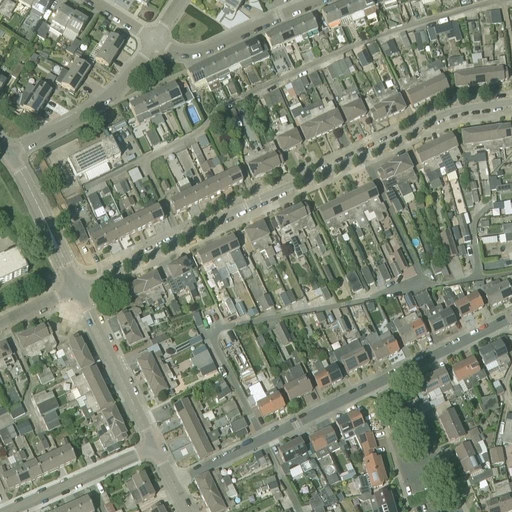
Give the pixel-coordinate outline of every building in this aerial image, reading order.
[(0,13),(3,16),(11,3),(6,0),(5,0),(0,9),(0,8),(0,13)] [(36,0),(19,0),(17,3),(19,4),(29,10),(30,10),(31,8),(36,0)] [(36,0),(31,8),(44,16),(53,1),(52,0),(36,0)] [(236,14),(244,1),(242,0),(228,0),(224,6),(236,14)] [(352,24),(364,19),(364,18),(356,0),(354,0),(345,4),(351,19),(352,24)] [(356,0),(364,18),(364,19),(366,20),(374,17),(375,14),(378,13),(377,8),(374,9),(370,0),(356,0)] [(11,3),(3,16),(10,20),(12,17),(10,15),(16,6),(11,3)] [(333,9),(339,24),(351,19),(345,4),(333,9)] [(52,24),(50,28),(49,29),(50,29),(61,36),(65,30),(74,16),(62,8),(52,24)] [(327,28),(339,24),(333,9),(321,13),(327,28)] [(490,13),(492,26),(501,25),(499,12),(490,13)] [(74,16),(65,30),(78,38),(88,22),(79,17),(76,15),(75,14),(74,16)] [(387,18),(391,30),(402,26),(398,14),(387,18)] [(299,22),(306,37),(317,32),(311,17),(299,22)] [(37,37),(45,25),(39,22),(34,30),(32,29),(30,33),(37,37)] [(307,40),(306,37),(299,22),(288,27),(294,42),(300,40),(301,43),(307,40)] [(451,24),(455,39),(456,43),(462,41),(456,22),(451,24)] [(455,39),(451,24),(450,24),(444,26),(448,41),(455,39)] [(45,25),(37,37),(44,42),(46,38),(45,37),(50,29),(49,29),(50,28),(45,25)] [(283,47),(294,42),(288,27),(276,32),(283,47)] [(437,41),(436,39),(433,29),(427,31),(430,43),(437,41)] [(283,47),(276,32),(265,37),(271,52),(283,47)] [(420,34),(423,46),(428,44),(425,32),(420,34)] [(411,51),(408,43),(404,33),(399,35),(406,53),(411,51)] [(424,52),(423,46),(420,34),(414,35),(418,53),(424,52)] [(103,49),(116,57),(124,45),(111,37),(103,49)] [(73,56),(81,44),(75,40),(70,49),(68,48),(66,52),(73,56)] [(250,61),(253,66),(253,67),(261,63),(259,58),(267,54),(263,43),(257,46),(255,41),(244,47),(250,61)] [(398,54),(396,51),(392,42),(381,47),(386,59),(398,54)] [(375,45),(368,48),(371,56),(379,53),(375,45)] [(232,52),(239,67),(250,61),(244,47),(232,52)] [(116,57),(103,49),(95,62),(108,70),(116,57)] [(221,57),(228,72),(239,67),(232,52),(221,57)] [(372,64),(366,52),(356,56),(362,68),(372,64)] [(229,75),(228,72),(221,57),(210,62),(218,82),(219,81),(221,82),(225,81),(226,77),(229,75)] [(69,75),(82,83),(89,71),(83,68),(86,62),(80,58),(77,62),(69,75)] [(462,64),(463,64),(462,58),(448,60),(449,69),(453,69),(454,75),(456,90),(466,89),(462,64)] [(492,63),(495,84),(503,83),(503,82),(507,81),(504,58),(498,59),(499,62),(492,63)] [(288,71),(283,59),(272,64),(277,76),(288,71)] [(344,61),(348,70),(352,68),(348,59),(344,61)] [(495,85),(495,84),(492,63),(487,64),(487,60),(482,61),(485,86),(495,85)] [(351,77),(348,70),(344,61),(331,67),(337,79),(339,83),(351,77)] [(428,72),(439,95),(448,91),(439,72),(443,69),(439,61),(427,67),(429,72),(428,72)] [(475,87),(485,86),(482,61),(477,62),(477,65),(472,66),(475,87)] [(207,87),(218,82),(210,62),(198,68),(205,82),(207,87)] [(475,87),(472,66),(468,66),(467,63),(463,64),(462,64),(466,89),(475,87)] [(16,80),(24,68),(23,68),(24,67),(19,64),(11,77),(16,80)] [(332,81),(337,79),(331,67),(326,69),(332,81)] [(196,92),(194,88),(205,82),(198,68),(187,73),(189,79),(184,81),(190,94),(196,92)] [(251,87),(260,83),(255,72),(247,76),(251,87)] [(430,99),(439,95),(428,72),(424,74),(423,74),(419,76),(421,80),(430,99)] [(322,86),(320,83),(316,73),(308,77),(314,90),(322,86)] [(82,83),(69,75),(61,87),(74,95),(82,83)] [(300,80),(304,88),(308,86),(305,78),(300,80)] [(421,80),(417,82),(415,78),(410,81),(421,103),(430,99),(421,80)] [(303,88),(304,88),(300,80),(290,85),(293,90),(296,97),(306,93),(303,88)] [(163,91),(170,105),(181,100),(184,105),(193,101),(190,94),(184,81),(175,85),(163,91)] [(421,103),(410,81),(399,85),(402,90),(404,89),(412,108),(421,103)] [(237,94),(232,84),(226,86),(230,96),(236,93),(236,94),(237,94)] [(24,93),(44,105),(51,93),(39,85),(35,90),(29,86),(24,93)] [(346,97),(356,120),(365,116),(356,97),(359,95),(355,88),(345,93),(346,96),(346,97)] [(291,100),(296,97),(293,90),(287,92),(291,100)] [(385,92),(396,115),(405,111),(396,91),(391,93),(389,90),(385,92)] [(161,116),(172,111),(170,105),(163,91),(152,96),(158,110),(159,110),(161,116)] [(268,96),(273,108),(274,108),(279,106),(284,105),(278,91),(268,96)] [(387,119),(396,115),(385,92),(381,94),(382,97),(377,99),(386,119),(387,119)] [(36,118),(44,105),(24,93),(22,96),(20,108),(36,118)] [(149,121),(161,116),(159,110),(158,110),(152,96),(140,101),(149,121)] [(268,110),(273,108),(268,96),(262,98),(268,110)] [(347,124),(356,120),(346,97),(342,99),(343,102),(339,104),(342,111),(341,111),(347,124)] [(386,119),(377,99),(372,102),(370,98),(364,101),(374,123),(378,121),(379,122),(386,119)] [(144,124),(149,121),(140,101),(129,106),(135,121),(141,118),(144,124)] [(322,107),(333,131),(342,127),(331,103),(327,105),(325,101),(320,103),(322,107)] [(333,131),(322,107),(313,111),(324,135),(333,131)] [(306,119),(301,108),(291,113),(294,121),(296,120),(300,129),(306,143),(315,139),(306,119)] [(234,125),(240,123),(234,110),(229,113),(234,125)] [(315,139),(324,135),(313,111),(309,113),(311,117),(306,119),(315,139)] [(114,127),(116,131),(126,126),(124,122),(114,127)] [(281,127),(292,150),(301,146),(292,126),(287,128),(286,125),(281,127)] [(283,154),(292,150),(281,127),(277,129),(279,132),(274,134),(277,140),(283,154)] [(504,149),(501,129),(501,128),(491,129),(494,154),(499,154),(499,150),(504,149)] [(501,129),(504,149),(511,148),(511,128),(509,129),(509,128),(501,129)] [(490,155),(494,154),(491,129),(481,131),(484,152),(489,151),(490,155)] [(160,144),(153,130),(146,134),(152,148),(160,144)] [(484,152),(481,131),(471,132),(475,157),(480,156),(480,155),(481,155),(481,153),(484,152)] [(471,158),(475,157),(471,132),(462,133),(463,147),(464,147),(465,155),(470,154),(471,158)] [(199,139),(203,148),(210,145),(207,136),(199,139)] [(442,141),(453,164),(457,162),(456,158),(460,156),(451,137),(442,141)] [(110,164),(112,163),(112,162),(120,158),(111,140),(97,147),(98,147),(68,162),(76,179),(106,164),(106,165),(110,163),(110,164)] [(448,166),(453,164),(442,141),(433,145),(442,165),(447,162),(448,166)] [(264,151),(273,171),(279,168),(279,167),(283,165),(273,143),(268,146),(269,149),(264,151)] [(209,171),(205,164),(197,145),(191,147),(203,174),(209,171)] [(221,157),(224,163),(227,162),(232,160),(232,159),(237,157),(232,145),(227,147),(229,153),(221,157)] [(438,167),(442,165),(433,145),(424,149),(435,172),(440,170),(438,167)] [(439,180),(435,172),(424,149),(415,153),(421,167),(422,166),(425,173),(430,184),(439,180)] [(273,171),(264,151),(258,154),(256,151),(252,153),(263,176),(272,172),(272,171),(273,171)] [(253,180),(263,176),(252,153),(248,155),(249,158),(244,160),(253,180)] [(408,185),(412,183),(411,180),(415,177),(406,158),(397,162),(408,185)] [(205,164),(209,171),(215,169),(211,161),(205,164)] [(412,194),(408,185),(397,162),(388,166),(388,167),(397,186),(402,198),(412,194)] [(392,189),(397,186),(388,167),(380,170),(381,171),(377,173),(382,183),(387,195),(386,195),(390,205),(393,204),(397,213),(402,210),(397,201),(397,202),(392,192),(393,192),(392,189)] [(130,172),(134,183),(144,179),(139,168),(130,172)] [(190,171),(184,174),(186,179),(193,176),(190,171)] [(226,176),(231,188),(243,183),(237,171),(226,176)] [(220,194),(231,188),(226,176),(214,181),(220,194)] [(489,182),(490,191),(496,190),(497,187),(501,187),(500,181),(496,182),(496,178),(489,178),(489,182)] [(198,204),(192,192),(186,180),(176,185),(181,197),(186,210),(198,204)] [(130,192),(129,190),(125,181),(119,184),(125,195),(125,194),(130,192)] [(134,184),(137,190),(143,187),(140,181),(134,184)] [(209,199),(220,194),(214,181),(203,186),(209,199)] [(164,192),(169,190),(166,183),(161,185),(164,192)] [(119,198),(125,195),(119,184),(114,187),(119,198)] [(198,204),(209,199),(203,186),(192,192),(198,204)] [(376,219),(378,223),(384,220),(381,214),(386,212),(383,205),(381,206),(372,187),(363,191),(376,219)] [(368,223),(376,219),(363,191),(354,195),(367,223),(368,223)] [(471,193),(473,204),(479,203),(477,192),(471,193)] [(473,207),(473,204),(471,193),(464,195),(467,208),(473,207)] [(102,209),(100,204),(96,195),(87,198),(94,213),(102,209)] [(369,226),(368,223),(367,223),(354,195),(345,199),(356,222),(360,230),(363,238),(368,235),(364,228),(369,226)] [(70,207),(84,202),(81,196),(68,202),(70,207)] [(175,215),(186,210),(181,197),(169,202),(175,215)] [(351,224),(356,222),(345,199),(336,203),(345,223),(350,220),(351,224)] [(416,204),(418,210),(424,208),(421,202),(416,204)] [(341,224),(345,223),(336,203),(327,207),(338,230),(343,228),(341,224)] [(293,211),(302,230),(308,227),(310,231),(315,228),(309,216),(305,207),(301,208),(300,207),(293,211)] [(334,232),(338,230),(327,207),(318,211),(327,231),(332,228),(334,232)] [(147,213),(152,226),(163,220),(158,208),(147,213)] [(302,230),(293,211),(292,210),(283,215),(294,238),(299,236),(297,233),(302,230)] [(141,231),(152,226),(147,213),(135,219),(141,231)] [(284,239),(289,237),(295,249),(293,250),(298,259),(303,256),(302,255),(299,247),(294,238),(283,215),(274,219),(284,239)] [(457,217),(463,238),(469,237),(463,215),(457,217)] [(130,236),(141,231),(135,219),(124,224),(130,236)] [(72,227),(80,245),(88,241),(80,223),(72,227)] [(107,247),(118,241),(113,229),(110,223),(99,228),(107,247)] [(118,241),(130,236),(124,224),(113,229),(118,241)] [(264,251),(268,259),(272,257),(275,256),(271,248),(269,249),(268,246),(272,244),(270,240),(273,238),(271,233),(267,235),(262,224),(253,229),(264,251)] [(96,252),(107,247),(99,228),(87,234),(96,252)] [(451,229),(454,241),(461,240),(458,228),(451,229)] [(258,250),(260,253),(264,251),(253,229),(245,233),(254,252),(258,250)] [(440,236),(447,260),(457,256),(449,231),(446,232),(447,234),(440,236)] [(315,239),(322,254),(326,252),(320,240),(322,240),(321,237),(319,238),(319,237),(315,239)] [(224,242),(238,272),(247,268),(233,238),(224,242)] [(229,276),(238,272),(224,242),(215,247),(224,266),(225,266),(229,276)] [(299,247),(302,255),(303,254),(307,252),(304,245),(299,247)] [(433,254),(430,245),(424,247),(427,256),(433,254)] [(220,268),(224,266),(215,247),(206,251),(217,274),(222,271),(220,268)] [(456,249),(459,258),(466,256),(463,247),(456,249)] [(213,275),(217,274),(206,251),(197,255),(206,274),(211,272),(213,275)] [(393,255),(401,272),(408,269),(400,252),(393,255)] [(0,285),(27,273),(18,254),(4,260),(3,259),(0,260),(0,285)] [(401,272),(393,255),(387,258),(391,266),(390,266),(395,278),(402,275),(401,272)] [(176,265),(187,288),(190,294),(194,291),(192,285),(196,283),(194,280),(190,271),(185,260),(176,265)] [(441,273),(437,263),(437,262),(431,264),(435,275),(441,273)] [(437,263),(441,273),(442,273),(444,278),(449,276),(444,263),(440,265),(439,262),(437,263)] [(361,271),(368,287),(374,284),(367,269),(366,269),(364,264),(357,268),(359,272),(361,271)] [(184,289),(187,288),(176,265),(167,269),(172,278),(166,280),(173,295),(183,290),(184,290),(184,289)] [(378,269),(384,283),(390,280),(384,266),(378,269)] [(194,280),(198,278),(194,269),(190,271),(194,280)] [(334,283),(327,269),(322,271),(329,285),(334,283)] [(352,295),(362,290),(355,273),(345,277),(347,281),(345,281),(347,285),(349,285),(351,291),(350,291),(352,295)] [(146,279),(157,301),(160,307),(163,305),(161,300),(162,299),(160,296),(165,294),(156,274),(146,279)] [(153,303),(157,301),(146,279),(137,283),(137,284),(146,302),(151,300),(153,303)] [(221,282),(225,290),(229,288),(225,280),(221,282)] [(493,284),(502,303),(511,297),(511,296),(506,284),(500,286),(498,281),(493,284)] [(220,292),(225,290),(221,282),(217,284),(220,292)] [(493,284),(493,283),(484,286),(483,287),(483,288),(475,289),(476,294),(484,293),(491,308),(502,303),(493,284)] [(142,304),(146,302),(137,284),(130,287),(130,288),(127,290),(135,308),(140,310),(143,308),(142,304)] [(315,284),(309,287),(313,293),(318,290),(315,284)] [(319,289),(324,299),(325,301),(331,298),(325,286),(319,289)] [(285,294),(290,305),(296,303),(291,292),(285,294)] [(412,299),(417,309),(431,303),(426,292),(412,299)] [(285,294),(285,293),(279,296),(285,308),(290,305),(285,294)] [(417,309),(412,299),(410,295),(403,299),(409,310),(414,308),(415,310),(417,309)] [(447,308),(454,304),(449,295),(442,299),(447,308)] [(458,298),(460,302),(454,304),(454,305),(461,319),(472,314),(465,300),(463,295),(458,298)] [(465,300),(472,314),(483,309),(476,295),(465,300)] [(263,313),(274,308),(268,296),(257,301),(263,313)] [(226,304),(232,316),(238,313),(232,301),(226,304)] [(180,312),(175,302),(170,304),(175,314),(180,312)] [(445,331),(434,310),(431,303),(426,306),(429,312),(428,313),(432,320),(427,322),(434,336),(445,331)] [(236,307),(241,318),(248,315),(242,304),(236,307)] [(434,310),(445,331),(455,325),(448,311),(443,314),(440,307),(434,310)] [(258,315),(255,308),(247,312),(250,318),(258,315)] [(121,330),(140,321),(138,316),(141,315),(139,311),(134,310),(117,318),(119,322),(117,322),(121,330)] [(404,320),(415,342),(426,337),(425,336),(429,335),(422,320),(423,320),(419,312),(404,320)] [(203,327),(198,314),(193,316),(197,328),(203,327)] [(325,321),(322,314),(315,315),(319,324),(325,321)] [(335,323),(342,337),(349,333),(343,319),(335,323)] [(404,347),(415,342),(404,320),(399,322),(398,320),(393,323),(398,333),(397,333),(404,347)] [(125,339),(148,328),(146,325),(146,324),(142,326),(140,321),(121,330),(120,330),(125,339)] [(292,344),(289,337),(283,324),(274,329),(284,348),(292,344)] [(35,331),(44,350),(45,350),(51,347),(52,350),(55,349),(56,346),(48,327),(44,329),(43,328),(35,331)] [(304,330),(309,341),(315,338),(309,327),(304,330)] [(148,328),(125,339),(129,349),(149,339),(147,334),(150,333),(148,328)] [(394,328),(388,331),(390,336),(396,333),(395,332),(397,332),(394,328)] [(44,350),(35,331),(26,335),(37,358),(41,355),(40,352),(44,350)] [(359,345),(362,343),(366,342),(364,337),(360,339),(358,334),(355,336),(358,342),(347,347),(358,370),(368,365),(368,363),(371,362),(365,348),(361,349),(359,345)] [(33,360),(37,358),(26,335),(17,339),(26,359),(31,356),(33,360)] [(165,335),(151,342),(153,347),(168,340),(165,335)] [(378,340),(388,358),(398,353),(389,335),(378,340)] [(200,337),(199,337),(174,350),(177,355),(202,342),(200,337)] [(256,340),(260,348),(266,345),(262,337),(256,340)] [(507,337),(502,339),(506,349),(511,348),(507,337)] [(65,357),(84,348),(80,341),(79,341),(77,338),(58,347),(57,350),(59,353),(62,351),(65,357)] [(368,345),(366,342),(362,343),(359,345),(361,349),(365,348),(371,362),(375,360),(377,364),(388,358),(378,340),(368,345)] [(9,343),(5,345),(11,357),(14,355),(9,343)] [(489,349),(496,362),(501,373),(508,369),(506,365),(509,363),(500,344),(489,349)] [(0,347),(0,356),(7,372),(12,370),(10,366),(14,364),(11,357),(5,345),(0,347)] [(194,358),(207,352),(204,346),(192,352),(194,358)] [(347,347),(333,354),(337,362),(341,370),(344,369),(347,375),(358,370),(347,347)] [(66,368),(89,357),(85,348),(84,348),(65,357),(68,362),(64,363),(66,368)] [(485,367),(496,362),(489,349),(479,354),(485,367)] [(141,372),(161,363),(159,358),(162,357),(160,352),(137,364),(141,372)] [(207,352),(194,358),(194,359),(196,364),(209,357),(207,352)] [(296,364),(302,363),(298,352),(293,354),(296,364)] [(333,352),(332,353),(328,354),(333,364),(337,362),(333,354),(333,352)] [(89,357),(66,368),(68,372),(72,371),(74,376),(93,366),(89,357)] [(196,364),(197,366),(199,371),(212,365),(213,365),(209,357),(196,364)] [(462,365),(473,388),(478,386),(474,377),(479,374),(473,360),(462,365)] [(290,375),(301,398),(311,392),(299,367),(293,370),(289,361),(285,363),(289,372),(290,375)] [(145,381),(169,370),(167,365),(163,367),(161,363),(141,372),(145,381)] [(324,372),(320,364),(314,366),(319,375),(313,378),(320,392),(331,386),(324,372)] [(212,365),(199,371),(202,378),(217,372),(214,365),(213,365),(212,365)] [(451,371),(458,384),(463,382),(468,392),(473,389),(473,388),(462,365),(451,371)] [(324,372),(331,386),(341,381),(334,367),(324,372)] [(40,381),(52,375),(49,370),(37,376),(40,381)] [(77,390),(99,379),(95,370),(76,379),(75,377),(71,380),(74,386),(75,385),(77,389),(77,390)] [(150,390),(170,380),(167,375),(171,373),(169,370),(145,381),(150,390)] [(452,390),(451,389),(443,372),(432,377),(441,395),(452,390)] [(52,375),(40,381),(42,386),(54,381),(52,375)] [(290,403),(301,398),(290,375),(285,377),(289,386),(283,389),(290,403)] [(433,393),(436,399),(442,396),(441,395),(432,377),(421,382),(428,395),(433,393)] [(85,397),(104,388),(99,379),(77,390),(77,389),(71,392),(75,401),(84,396),(85,397)] [(170,380),(150,390),(154,399),(177,388),(175,383),(172,385),(170,380)] [(212,391),(218,387),(216,382),(209,385),(212,391)] [(493,391),(501,387),(498,382),(490,386),(493,391)] [(216,396),(228,389),(225,384),(213,391),(216,396)] [(253,388),(258,397),(264,395),(259,385),(253,388)] [(501,387),(493,391),(496,397),(504,393),(501,387)] [(86,407),(108,396),(104,388),(85,397),(87,401),(83,403),(85,407),(86,407)] [(228,389),(216,396),(219,401),(231,394),(228,389)] [(284,409),(276,391),(275,390),(265,395),(267,400),(273,414),(284,409)] [(37,407),(55,399),(52,393),(46,395),(45,392),(32,398),(37,407)] [(86,407),(85,407),(80,409),(86,421),(94,417),(93,415),(112,405),(108,396),(86,407)] [(253,397),(248,399),(247,399),(251,407),(256,405),(253,397)] [(482,407),(497,403),(495,397),(480,401),(482,407)] [(55,399),(37,407),(41,416),(59,408),(55,399)] [(178,417),(201,406),(199,402),(196,403),(193,399),(174,408),(178,417)] [(436,401),(432,403),(429,404),(432,410),(434,409),(446,404),(443,399),(437,402),(436,401)] [(263,420),(273,414),(267,400),(256,406),(263,420)] [(459,425),(454,414),(449,402),(446,404),(434,409),(444,432),(459,425)] [(225,416),(238,410),(234,403),(222,409),(225,416)] [(482,407),(480,408),(483,415),(498,409),(497,403),(482,407)] [(11,415),(23,409),(20,405),(8,411),(11,415)] [(182,426),(202,416),(200,412),(203,410),(201,406),(178,417),(182,426)] [(6,409),(0,411),(0,417),(8,414),(6,409)] [(23,409),(11,415),(13,420),(25,414),(23,409)] [(96,429),(119,418),(114,409),(95,418),(97,423),(94,424),(96,429)] [(238,410),(225,416),(228,421),(240,415),(238,410)] [(186,435),(209,424),(209,423),(215,420),(211,412),(202,416),(182,426),(186,435)] [(46,426),(58,420),(55,414),(43,420),(46,426)] [(360,446),(374,442),(372,434),(362,437),(358,429),(363,427),(357,414),(346,419),(359,445),(360,446)] [(98,433),(102,432),(104,436),(122,427),(123,427),(119,418),(96,429),(98,433)] [(231,429),(233,435),(245,429),(248,428),(244,419),(230,425),(232,429),(231,429)] [(349,450),(359,445),(346,419),(335,424),(342,438),(343,438),(345,442),(349,450)] [(58,420),(46,426),(48,432),(61,426),(58,420)] [(18,433),(30,427),(28,422),(16,427),(18,433)] [(191,444),(213,433),(209,424),(186,435),(191,444)] [(459,425),(444,432),(450,443),(454,441),(455,443),(465,438),(459,425)] [(6,430),(11,441),(17,438),(12,427),(6,430)] [(30,427),(18,433),(21,438),(33,432),(30,427)] [(104,436),(99,439),(104,450),(127,439),(125,436),(126,435),(122,427),(104,436)] [(69,431),(72,438),(78,435),(74,428),(69,431)] [(245,429),(235,434),(237,440),(248,435),(245,429)] [(12,443),(11,441),(6,430),(0,432),(0,435),(5,447),(12,443)] [(339,450),(346,446),(344,442),(337,445),(330,430),(319,435),(329,455),(340,450),(339,450)] [(469,441),(478,437),(477,437),(479,436),(481,435),(480,431),(477,432),(477,430),(466,435),(469,441)] [(195,452),(218,441),(213,433),(191,444),(195,452)] [(50,449),(44,439),(43,435),(38,437),(41,443),(45,452),(50,449)] [(329,455),(319,435),(308,441),(318,461),(329,455)] [(460,465),(475,458),(481,455),(480,454),(481,453),(478,446),(477,447),(476,445),(480,443),(478,437),(469,441),(471,445),(468,446),(458,450),(459,453),(455,454),(460,465)] [(58,452),(64,467),(76,462),(66,440),(60,442),(64,449),(58,452)] [(218,441),(195,452),(199,461),(219,452),(217,447),(220,445),(218,441)] [(298,465),(299,467),(307,463),(307,462),(308,458),(300,441),(289,447),(298,465)] [(368,476),(383,471),(379,460),(375,461),(374,459),(372,450),(376,449),(374,442),(360,446),(362,452),(365,461),(363,461),(368,476)] [(39,454),(45,452),(41,443),(35,446),(39,454)] [(86,446),(81,448),(86,459),(94,455),(89,445),(86,446)] [(299,467),(298,465),(289,447),(278,452),(285,465),(280,467),(285,477),(290,474),(289,472),(299,467)] [(489,451),(492,466),(504,464),(501,449),(489,451)] [(18,454),(22,462),(27,460),(24,452),(18,454)] [(53,472),(64,467),(58,452),(46,457),(53,472)] [(256,462),(263,458),(260,453),(253,456),(256,462)] [(481,456),(484,464),(489,462),(487,453),(481,456)] [(31,482),(24,467),(22,462),(18,454),(13,457),(16,464),(11,467),(13,472),(20,487),(31,482)] [(42,477),(53,472),(46,457),(35,462),(42,477)] [(263,458),(256,462),(242,469),(244,472),(247,471),(248,472),(258,466),(259,467),(261,466),(263,469),(267,467),(263,458)] [(475,458),(460,465),(465,476),(469,474),(470,477),(481,472),(475,458)] [(31,482),(42,477),(35,462),(24,467),(31,482)] [(20,487),(13,472),(7,474),(4,467),(0,468),(0,473),(8,492),(20,487)] [(199,491),(222,480),(218,471),(195,482),(199,491)] [(361,497),(370,495),(369,491),(382,487),(382,484),(386,483),(383,471),(368,476),(362,477),(358,478),(361,490),(359,490),(361,497)] [(491,471),(477,477),(467,481),(470,488),(492,478),(491,471)] [(131,494),(149,486),(144,474),(125,483),(130,495),(131,494)] [(336,475),(326,479),(330,487),(339,482),(336,475)] [(203,500),(227,488),(232,486),(228,477),(222,480),(199,491),(203,500)] [(261,488),(269,486),(276,483),(274,477),(262,481),(262,480),(257,482),(260,489),(261,488)] [(276,483),(269,486),(271,491),(278,488),(277,483),(276,483)] [(494,495),(500,511),(511,511),(511,509),(509,500),(511,499),(511,496),(509,485),(494,490),(496,494),(494,495)] [(149,486),(131,494),(134,501),(133,501),(136,506),(155,497),(149,486)] [(320,493),(325,503),(334,498),(329,487),(320,493)] [(207,509),(228,499),(225,493),(228,492),(227,488),(203,500),(207,509)] [(110,504),(110,502),(105,493),(100,496),(105,506),(110,504)] [(280,494),(273,497),(276,502),(283,499),(280,494)] [(344,500),(341,494),(336,497),(339,503),(344,500)] [(378,511),(393,507),(390,495),(385,497),(385,494),(374,497),(374,498),(371,499),(370,495),(361,497),(358,498),(358,500),(363,503),(369,501),(372,511),(376,511),(378,511)] [(487,511),(500,511),(494,495),(489,496),(491,504),(486,505),(487,511)] [(76,504),(79,511),(93,511),(87,499),(76,504)] [(233,502),(230,503),(228,499),(207,509),(209,511),(223,511),(235,506),(233,502)] [(325,508),(322,503),(321,502),(310,506),(312,511),(311,511),(312,511),(314,511),(323,509),(325,508)]
